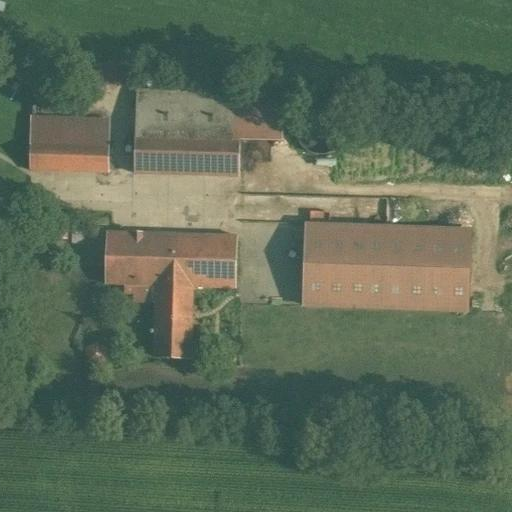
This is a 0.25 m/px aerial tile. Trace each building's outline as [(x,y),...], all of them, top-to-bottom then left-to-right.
[(140,65),(93,63),(93,79),(93,84),(139,85),(139,71),(140,65)] [(67,78),(31,78),(31,89),(67,89),(67,78)] [(282,97),(137,92),(134,174),(239,177),(240,138),(281,139),(282,97)] [(296,129),(296,132),(297,136),(298,140),(299,143),(301,146),(304,149),(307,151),(310,153),(313,155),(317,155),(321,156),(325,155),(328,154),(332,153),(335,151),(338,148),(340,145),(342,142),(343,139),(344,135),(344,131),(344,127),(343,124),(341,120),(339,117),(337,114),(334,112),(331,110),(327,109),(323,108),(320,108),(316,108),(312,109),(309,111),(306,113),(303,115),(301,118),(299,121),(297,125),(296,129)] [(31,118),(30,171),(108,173),(109,120),(31,118)] [(410,228),(308,225),(305,306),(465,312),(468,231),(410,228)] [(237,239),(110,234),(109,264),(108,285),(125,286),(156,287),(193,288),(235,290),(237,239)] [(156,287),(125,286),(125,295),(135,295),(134,302),(155,303),(156,287)] [(155,303),(154,357),(191,358),(193,288),(156,287),(155,303)]
